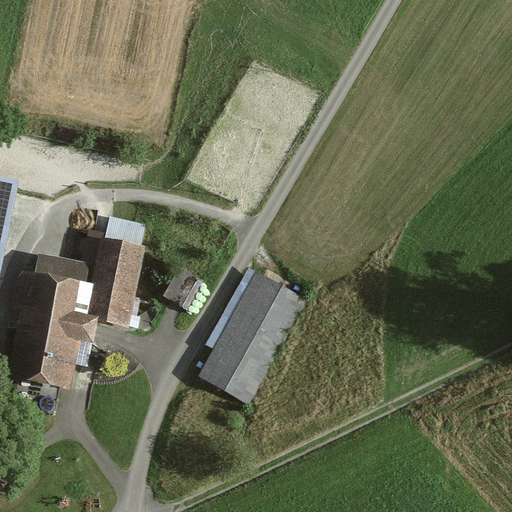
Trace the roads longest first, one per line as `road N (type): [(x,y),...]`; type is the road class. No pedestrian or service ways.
road 1 (track): [(134,511),(162,398),(393,0)]
road 2 (track): [(511,347),(160,511)]
